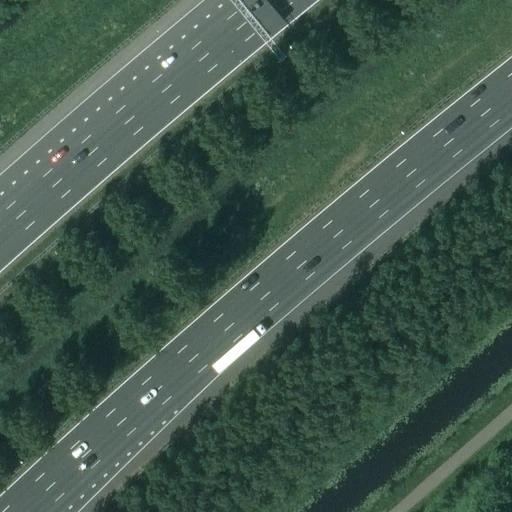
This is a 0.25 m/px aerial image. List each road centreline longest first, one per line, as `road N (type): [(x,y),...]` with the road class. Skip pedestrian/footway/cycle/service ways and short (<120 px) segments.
road 1 (motorway): [(24,511),(300,265),(511,91)]
road 2 (motorway): [(273,0),(0,234)]
